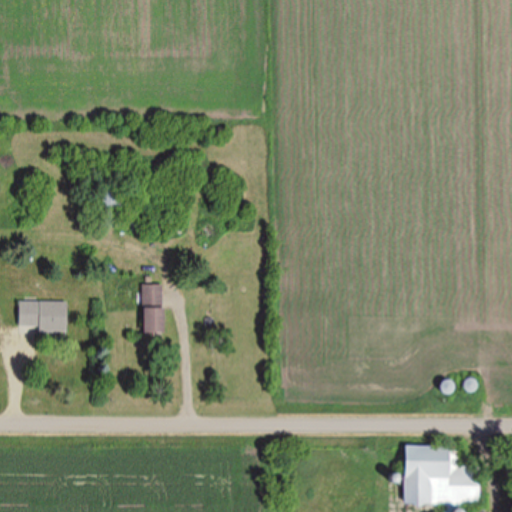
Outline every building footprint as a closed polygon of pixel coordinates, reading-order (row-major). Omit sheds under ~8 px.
[(126,227),(126,190),(98,190),(98,227),(126,227)] [(164,301),(164,284),(145,284),(145,301),(164,301)] [(69,331),(69,301),(21,301),(21,331),(69,331)] [(147,333),(167,333),(167,307),(147,307),(147,333)] [(478,391),(478,380),(467,380),(468,391),(478,391)] [(408,447),(408,505),(482,505),(482,467),(461,467),(461,447),(408,447)]
